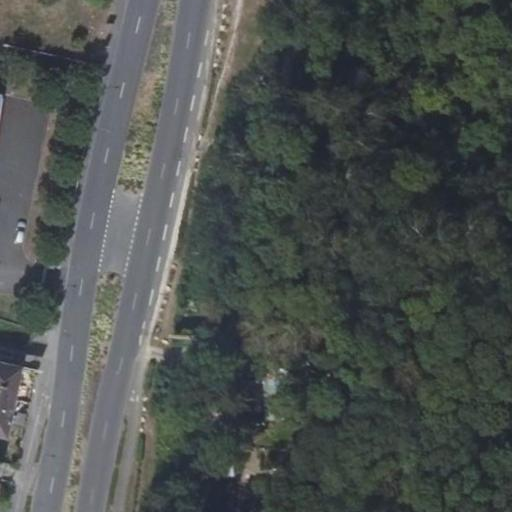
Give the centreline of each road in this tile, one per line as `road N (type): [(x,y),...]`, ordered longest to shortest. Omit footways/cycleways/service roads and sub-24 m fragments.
road 1 (primary): [(89,511),(193,0)]
road 2 (primary): [(144,0),(79,285),(46,511)]
